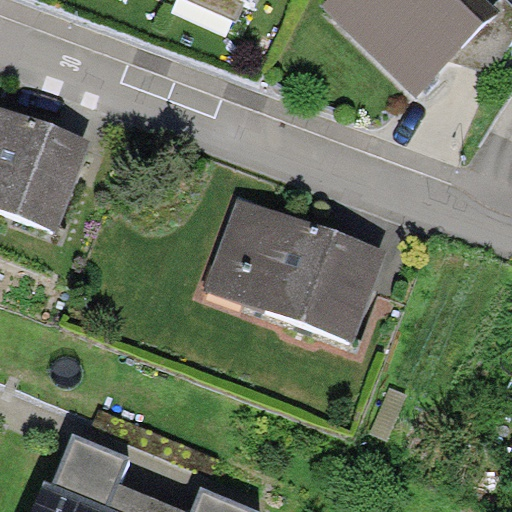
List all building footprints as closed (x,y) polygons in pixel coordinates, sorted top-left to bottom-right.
[(183,0),(238,24),(247,4),(253,6),(255,0),(183,0)] [(454,55),(480,29),(450,0),(331,0),(321,10),(410,99),(454,55)] [(80,146),(0,119),(0,220),(49,237),(80,146)] [(374,255),(229,208),(201,296),(345,343),(374,255)] [(224,511),(195,500),(190,511),(163,511),(115,493),(125,467),(68,445),(49,492),(37,487),(26,511),(224,511)]
